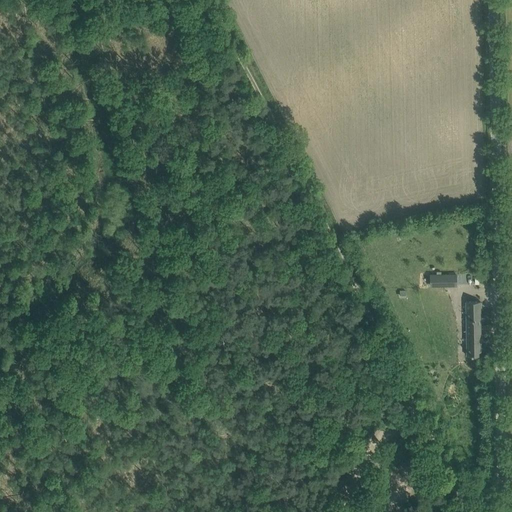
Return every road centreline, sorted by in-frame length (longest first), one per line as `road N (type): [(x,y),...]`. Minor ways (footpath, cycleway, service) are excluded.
road 1 (unclassified): [(503,511),(493,0)]
road 2 (track): [(414,405),(209,0)]
